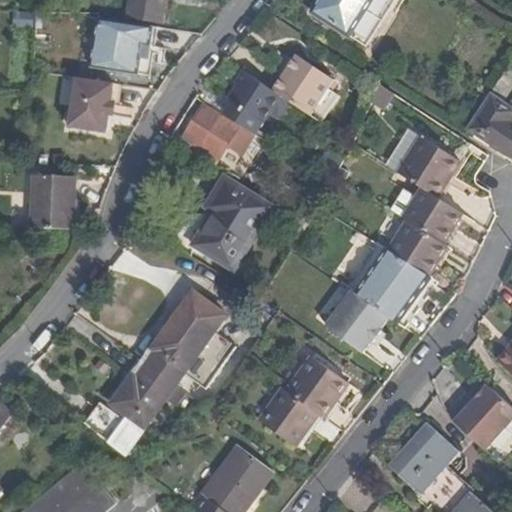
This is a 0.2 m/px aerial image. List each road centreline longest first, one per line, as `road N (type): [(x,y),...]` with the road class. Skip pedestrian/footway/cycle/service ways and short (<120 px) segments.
road 1 (residential): [(0,362),(100,258),(155,115),(246,0)]
road 2 (residential): [(511,208),(466,312),(308,511)]
